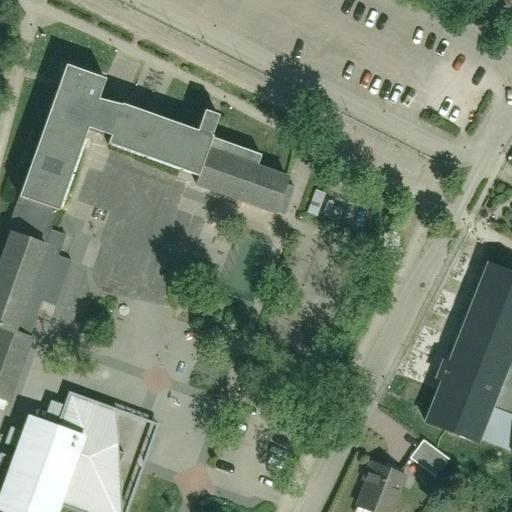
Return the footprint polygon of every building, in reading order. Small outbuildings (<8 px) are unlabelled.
[(104,101),(110,82),(68,68),(0,274),(0,409),(12,413),(46,309),(63,315),(78,269),(64,264),(71,243),(56,238),(71,193),(91,131),(113,138),(107,157),(177,180),(280,213),(292,175),(244,159),(212,149),(223,115),(208,110),(200,132),(104,101)] [(511,333),(511,260),(477,247),(414,411),(469,433),(472,426),(511,441),(511,374),(498,369),(511,333)] [(57,511),(128,511),(160,425),(71,393),(59,426),(25,414),(0,481),(0,511),(53,511),(54,511),(57,511)] [(440,451),(411,427),(398,443),(427,467),(440,451)] [(379,508),(395,461),(357,448),(341,495),(379,508)] [(424,511),(410,500),(400,511),(424,511)]
